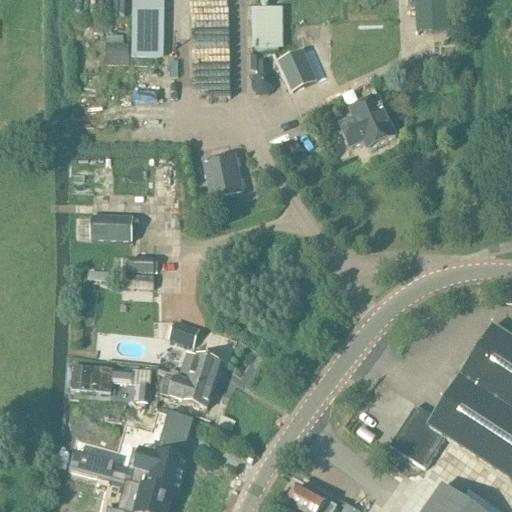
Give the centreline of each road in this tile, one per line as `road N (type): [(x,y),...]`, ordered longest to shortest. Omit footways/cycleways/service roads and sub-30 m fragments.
road 1 (tertiary): [(511,273),(478,270),(424,288),(369,331),(275,456),(246,511)]
road 2 (unknown): [(389,316),(334,260),(250,125),(187,115)]
